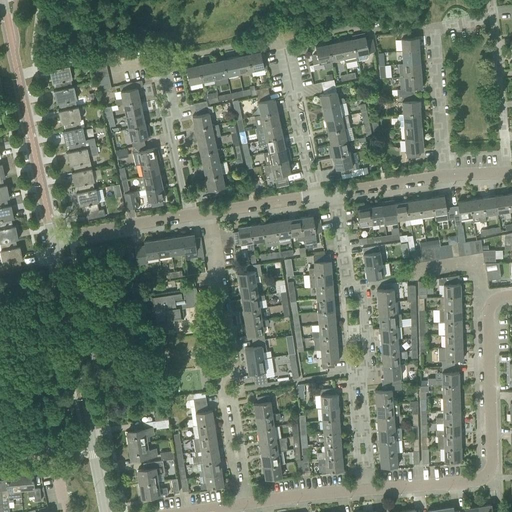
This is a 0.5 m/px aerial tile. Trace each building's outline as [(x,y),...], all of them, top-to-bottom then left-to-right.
[(413,37),(413,31),(400,32),(402,51),(419,50),(418,37),(413,37)] [(374,51),(374,49),(372,39),(366,40),(365,36),(352,39),(356,55),(357,60),(357,61),(367,59),(368,57),(367,53),(374,51)] [(356,55),(352,39),(340,41),(344,58),(345,63),(357,60),(356,55)] [(344,58),(340,41),(328,44),(331,60),(344,58)] [(331,60),(328,44),(315,47),(317,54),(312,55),(311,57),(313,64),(323,62),(324,68),(326,69),(333,67),(331,60)] [(420,62),(419,50),(402,51),(403,64),(420,62)] [(260,51),(248,54),(251,71),(264,68),(260,51)] [(251,71),(248,54),(235,57),(239,73),(251,71)] [(106,63),(104,57),(92,60),(93,66),(106,63)] [(239,73),(235,57),(223,59),(227,76),(239,73)] [(227,76),(223,59),(211,62),(214,79),(227,76)] [(49,70),(51,79),(52,83),(55,82),(56,90),(72,87),(70,79),(72,78),(69,66),(65,66),(64,60),(58,62),(59,68),(49,70)] [(214,79),(211,62),(198,65),(202,81),(214,79)] [(420,62),(403,64),(399,64),(400,77),(421,75),(420,62)] [(107,69),(106,63),(93,66),(95,72),(107,69)] [(202,81),(198,65),(186,67),(189,84),(202,81)] [(108,75),(107,69),(95,72),(96,78),(108,75)] [(110,81),(108,75),(96,78),(97,84),(110,81)] [(401,89),(392,90),(392,96),(401,95),(414,94),(413,89),(422,88),(421,75),(404,76),(400,77),(401,89)] [(335,85),(333,79),(321,82),(322,88),(335,85)] [(111,87),(110,81),(97,84),(98,89),(111,87)] [(131,82),(126,83),(119,85),(122,98),(115,100),(116,105),(123,104),(140,100),(137,87),(133,88),(131,82)] [(338,99),(335,85),(322,88),(324,94),(320,95),(322,107),(339,104),(345,103),(344,99),(342,98),(338,99)] [(74,86),(72,87),(56,90),(53,90),(56,103),(59,103),(61,110),(76,107),(74,99),(76,99),(74,86)] [(269,93),(267,88),(255,90),(256,96),(269,93)] [(219,101),(218,96),(217,91),(207,93),(209,103),(219,101)] [(270,99),(269,93),(256,96),(260,115),(277,111),(274,98),(270,99)] [(414,100),(414,94),(401,95),(403,114),(420,113),(419,100),(414,100)] [(234,100),(235,115),(249,114),(247,98),(234,100)] [(142,112),(140,100),(123,104),(126,116),(142,112)] [(207,107),(206,101),(194,103),(195,109),(207,107)] [(341,116),(339,104),(322,107),(325,120),(341,116)] [(103,108),(104,116),(113,115),(111,106),(103,108)] [(78,107),(76,107),(61,110),(58,111),(61,124),(64,123),(65,131),(80,128),(79,120),(81,120),(78,107)] [(196,115),(192,116),(195,129),(211,125),(210,120),(208,112),(207,107),(195,109),(196,115)] [(280,123),(277,111),(260,115),(263,127),(280,123)] [(145,125),(142,112),(126,116),(128,128),(145,125)] [(421,125),(420,113),(403,114),(396,115),(397,127),(404,127),(421,125)] [(344,128),(341,116),(325,120),(328,132),(344,128)] [(282,136),(280,123),(263,127),(265,134),(260,135),(261,140),(266,139),(282,136)] [(145,125),(128,128),(132,147),(145,144),(143,138),(150,137),(149,129),(146,129),(145,125)] [(214,137),(211,125),(195,129),(197,141),(214,137)] [(422,138),(421,125),(404,127),(405,139),(422,138)] [(80,128),(65,131),(62,131),(64,141),(65,144),(68,144),(70,151),(85,148),(96,146),(94,138),(85,139),(82,127),(80,128)] [(347,141),(344,128),(328,132),(330,144),(347,141)] [(285,148),(282,136),(266,139),(261,140),(258,141),(259,147),(267,145),(268,152),(285,148)] [(217,150),(214,137),(197,141),(200,153),(217,150)] [(423,151),(422,138),(405,139),(406,158),(419,157),(418,151),(423,151)] [(330,144),(327,145),(329,153),(332,152),(333,157),(349,153),(347,141),(330,144)] [(145,144),(132,147),(134,153),(133,153),(135,165),(140,164),(157,161),(156,156),(159,155),(157,147),(154,148),(146,150),(145,144)] [(70,151),(67,152),(69,161),(70,165),(72,164),(74,172),(89,169),(91,168),(90,161),(89,156),(98,154),(96,146),(85,148),(70,151)] [(285,148),(268,152),(271,164),(288,160),(287,156),(290,155),(288,147),(285,148)] [(131,148),(118,148),(119,159),(132,159),(131,148)] [(219,162),(217,150),(200,153),(203,166),(219,162)] [(349,153),(333,157),(336,169),(340,168),(341,174),(353,172),(354,175),(363,173),(362,168),(353,170),(351,162),(349,153)] [(288,160),(271,164),(263,166),(264,171),(267,173),(273,172),(275,182),(287,180),(286,174),(290,173),(288,160)] [(159,173),(157,161),(140,164),(143,176),(159,173)] [(222,174),(219,162),(203,166),(205,178),(222,174)] [(89,169),(74,172),(71,172),(74,185),(77,185),(78,192),(94,189),(92,182),(94,181),(91,168),(89,169)] [(162,185),(159,173),(143,176),(138,178),(141,190),(145,189),(162,185)] [(226,193),(224,183),(222,174),(205,178),(208,191),(212,190),(214,196),(226,193)] [(9,198),(7,188),(6,185),(3,185),(2,178),(0,178),(0,199),(6,198),(9,198)] [(165,198),(162,185),(145,189),(148,201),(150,201),(152,207),(163,204),(162,199),(165,198)] [(96,189),(94,189),(78,192),(76,193),(78,206),(81,205),(83,213),(86,213),(88,219),(105,216),(103,209),(98,210),(96,202),(98,201),(96,189)] [(139,190),(130,192),(129,192),(124,194),(127,209),(138,207),(137,202),(136,202),(135,196),(140,195),(139,190)] [(510,211),(507,194),(495,196),(497,213),(504,212),(505,219),(511,218),(510,211)] [(454,219),(452,207),(446,208),(444,195),(431,197),(434,214),(435,221),(447,219),(448,220),(454,219)] [(497,213),(495,196),(482,198),(485,215),(497,213)] [(434,214),(431,197),(419,199),(421,216),(434,214)] [(0,221),(11,219),(14,218),(12,209),(11,205),(8,206),(6,198),(0,199),(0,221)] [(485,215),(482,198),(470,200),(472,217),(478,216),(479,223),(486,222),(485,215)] [(421,216),(419,199),(406,201),(409,218),(421,216)] [(472,217),(470,200),(457,202),(458,206),(452,207),(454,219),(455,226),(461,225),(460,218),(472,217)] [(396,220),(394,203),(394,201),(390,202),(390,201),(381,202),(381,205),(384,222),(396,220)] [(409,218),(406,201),(394,203),(396,220),(404,219),(405,225),(410,225),(409,218)] [(356,206),(359,226),(371,224),(369,207),(369,205),(364,206),(364,205),(356,206)] [(384,222),(381,205),(369,207),(371,224),(378,223),(379,229),(385,228),(384,222)] [(321,231),(319,219),(313,220),(313,216),(300,218),(303,240),(316,238),(315,232),(321,231)] [(303,240),(300,218),(287,219),(290,236),(296,235),(297,241),(303,240)] [(18,239),(16,229),(15,226),(12,226),(11,219),(0,221),(0,242),(15,239),(18,239)] [(290,236),(287,219),(275,221),(278,238),(290,236)] [(278,238),(275,221),(263,223),(265,240),(278,238)] [(265,240),(263,223),(250,225),(253,242),(265,240)] [(253,242),(250,225),(237,227),(238,231),(232,232),(234,245),(247,243),(248,250),(254,249),(253,242)] [(204,258),(200,237),(194,238),(194,234),(181,236),(184,253),(195,251),(197,259),(204,258)] [(184,253),(181,236),(169,238),(171,255),(184,253)] [(171,255),(169,238),(156,240),(159,256),(171,255)] [(22,259),(20,250),(20,246),(17,247),(15,239),(0,242),(0,252),(4,269),(21,266),(19,260),(22,259)] [(439,239),(426,241),(427,248),(433,247),(439,246),(440,246),(439,239)] [(159,256),(156,240),(143,241),(144,246),(134,247),(137,265),(144,264),(143,259),(159,256)] [(379,245),(376,245),(366,247),(367,253),(363,253),(365,266),(382,264),(379,245)] [(482,250),(482,252),(484,262),(489,262),(495,262),(495,250),(482,250)] [(326,254),(325,254),(313,255),(314,268),(308,268),(309,274),(331,273),(330,260),(326,260),(326,254)] [(501,278),(498,262),(495,262),(485,262),(487,280),(493,279),(501,278)] [(261,275),(259,263),(240,266),(241,272),(237,273),(239,286),(256,283),(255,276),(261,275)] [(384,276),(382,267),(382,264),(365,266),(366,279),(384,276)] [(332,285),(331,273),(309,274),(310,287),(316,287),(332,285)] [(438,278),(438,285),(443,285),(443,295),(439,295),(439,297),(460,296),(460,284),(459,284),(458,275),(438,278)] [(426,284),(425,284),(425,281),(418,281),(418,298),(424,297),(426,297),(426,284)] [(258,295),(256,283),(239,286),(241,298),(258,295)] [(333,298),(332,285),(316,287),(317,299),(333,298)] [(415,300),(415,285),(407,285),(407,300),(410,300),(415,300)] [(182,308),(199,306),(196,287),(182,289),(182,290),(150,295),(155,330),(175,327),(174,321),(184,319),(182,308)] [(376,290),(377,303),(395,301),(394,288),(376,290)] [(258,295),(241,298),(243,310),(260,308),(259,300),(264,299),(263,295),(258,295)] [(461,309),(460,296),(439,297),(440,304),(437,304),(437,310),(439,310),(461,309)] [(334,310),(333,298),(317,299),(318,312),(334,310)] [(396,314),(395,301),(377,303),(378,315),(396,314)] [(262,320),(260,308),(243,310),(245,323),(262,320)] [(461,322),(461,309),(439,310),(439,322),(444,322),(461,322)] [(335,323),(334,310),(318,312),(319,324),(335,323)] [(401,313),(396,314),(378,315),(379,328),(396,326),(402,326),(401,313)] [(265,339),(263,326),(269,325),(268,319),(262,320),(245,323),(247,336),(251,335),(252,341),(265,339)] [(462,334),(461,322),(444,322),(444,335),(462,334)] [(336,336),(335,323),(319,324),(319,331),(312,332),(312,337),(313,337),(320,337),(336,336)] [(397,339),(396,326),(379,328),(380,340),(397,339)] [(462,347),(462,334),(444,335),(445,347),(462,347)] [(337,348),(336,336),(320,337),(313,337),(314,350),(321,350),(337,348)] [(266,345),(265,339),(252,341),(253,347),(245,348),(246,361),(264,358),(263,352),(267,351),(266,345)] [(398,352),(397,339),(380,340),(381,353),(398,352)] [(439,361),(441,360),(441,366),(454,366),(454,360),(462,360),(462,347),(445,347),(439,348),(439,361)] [(338,361),(337,348),(321,350),(322,368),(335,367),(334,361),(338,361)] [(399,364),(399,357),(407,357),(407,351),(398,352),(381,353),(382,366),(399,364)] [(266,377),(264,358),(246,361),(248,374),(253,373),(254,379),(266,377)] [(401,383),(399,364),(382,366),(383,378),(380,378),(381,379),(381,384),(401,383)] [(454,372),(454,366),(441,366),(442,372),(441,372),(441,379),(435,380),(435,378),(427,378),(428,385),(442,385),(459,385),(459,372),(454,372)] [(401,389),(401,383),(381,384),(382,390),(374,391),(375,404),(392,402),(391,390),(401,389)] [(426,398),(426,391),(428,391),(428,385),(420,386),(420,391),(420,398),(426,398)] [(459,397),(459,385),(442,385),(442,398),(459,397)] [(334,388),(319,389),(320,395),(315,395),(316,408),(321,408),(338,407),(337,394),(335,394),(334,388)] [(269,395),(267,395),(257,397),(258,403),(253,404),(255,416),(272,414),(272,413),(269,395)] [(205,397),(196,398),(193,399),(197,425),(214,423),(212,410),(208,411),(205,397)] [(460,410),(459,397),(442,398),(442,410),(460,410)] [(399,402),(392,402),(375,404),(376,416),(393,415),(399,415),(399,402)] [(339,419),(338,407),(321,408),(322,421),(339,419)] [(154,412),(155,420),(156,428),(168,427),(165,410),(154,412)] [(460,422),(460,410),(442,410),(443,417),(436,417),(436,423),(443,423),(460,422)] [(274,426),(273,419),(280,418),(279,412),(272,413),(272,414),(255,416),(257,429),(274,426)] [(394,428),(393,415),(376,416),(377,429),(394,428)] [(322,421),(318,421),(319,428),(322,428),(323,433),(340,432),(339,419),(322,421)] [(460,435),(460,422),(443,423),(443,430),(436,430),(436,435),(440,435),(443,435),(443,436),(460,435)] [(214,423),(197,425),(193,426),(194,438),(216,435),(214,423)] [(276,439),(274,426),(257,429),(259,441),(276,439)] [(153,434),(152,429),(152,427),(127,431),(129,445),(146,442),(145,435),(153,434)] [(395,440),(394,428),(377,429),(378,441),(395,440)] [(341,444),(340,432),(323,433),(324,446),(341,444)] [(218,448),(216,435),(194,438),(195,439),(193,439),(195,451),(201,450),(218,448)] [(461,448),(460,435),(443,436),(443,435),(440,435),(440,441),(437,441),(437,448),(444,448),(461,448)] [(285,437),(276,439),(259,441),(261,454),(278,451),(282,450),(287,450),(285,441),(286,441),(285,437)] [(396,453),(395,440),(378,441),(379,454),(396,453)] [(147,450),(146,442),(129,445),(131,459),(156,455),(155,448),(147,450)] [(324,446),(321,446),(322,454),(324,454),(325,458),(342,457),(341,444),(324,446)] [(220,460),(218,448),(201,450),(195,451),(194,451),(195,456),(192,456),(193,464),(197,463),(203,463),(220,460)] [(461,448),(444,448),(444,451),(444,461),(455,461),(459,461),(461,461),(461,448)] [(161,460),(174,458),(173,450),(160,452),(161,460)] [(284,463),(282,450),(278,451),(261,454),(263,466),(280,464),(284,463)] [(398,469),(397,456),(396,453),(379,454),(380,467),(391,466),(391,469),(398,469)] [(343,470),(342,457),(325,458),(325,465),(318,465),(319,472),(343,470)] [(309,472),(308,459),(301,460),(303,473),(309,472)] [(162,460),(158,461),(148,462),(149,468),(137,470),(139,484),(157,481),(156,474),(162,473),(161,468),(164,468),(162,460)] [(222,473),(220,460),(203,463),(197,463),(199,476),(205,475),(222,473)] [(282,476),(280,466),(280,464),(263,466),(265,479),(282,476)] [(32,472),(19,473),(21,490),(27,489),(28,497),(34,496),(35,501),(41,500),(40,488),(34,488),(32,472)] [(21,490),(19,473),(6,474),(7,490),(2,490),(3,503),(9,502),(13,501),(13,498),(21,497),(21,490)] [(224,485),(222,473),(205,475),(199,476),(201,484),(200,484),(201,489),(224,485)] [(188,490),(187,481),(187,478),(180,479),(182,491),(188,490)] [(168,494),(166,487),(158,488),(157,481),(139,484),(141,498),(168,494)]
